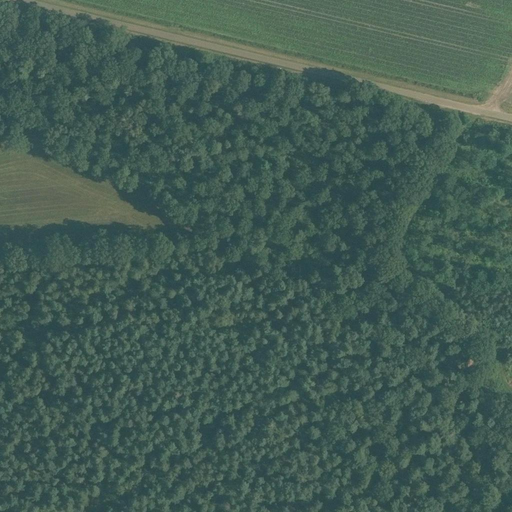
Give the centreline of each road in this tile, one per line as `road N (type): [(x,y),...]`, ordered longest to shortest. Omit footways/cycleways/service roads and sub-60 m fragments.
road 1 (unclassified): [(511,114),(23,0)]
road 2 (track): [(0,329),(238,299),(306,311),(326,336)]
road 3 (track): [(326,336),(366,280),(394,177),(441,100)]
road 4 (track): [(228,511),(171,473),(75,511)]
road 5 (track): [(302,390),(194,466),(171,473)]
